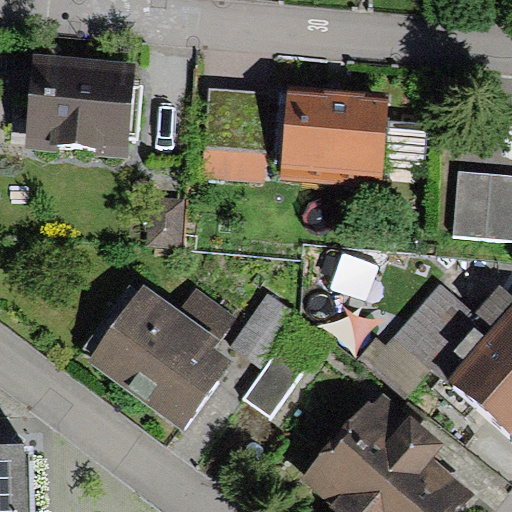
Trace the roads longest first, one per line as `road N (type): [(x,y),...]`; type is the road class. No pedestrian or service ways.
road 1 (residential): [(0,2),(511,48)]
road 2 (residential): [(0,357),(201,511)]
